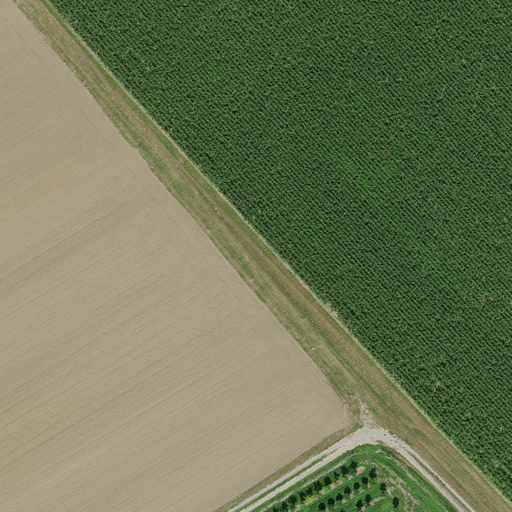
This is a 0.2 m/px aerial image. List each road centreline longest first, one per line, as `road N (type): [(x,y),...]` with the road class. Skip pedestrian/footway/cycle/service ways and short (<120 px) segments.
road 1 (track): [(27,0),(367,393)]
road 2 (track): [(367,393),(280,475),(222,511)]
road 3 (track): [(367,393),(473,511)]
